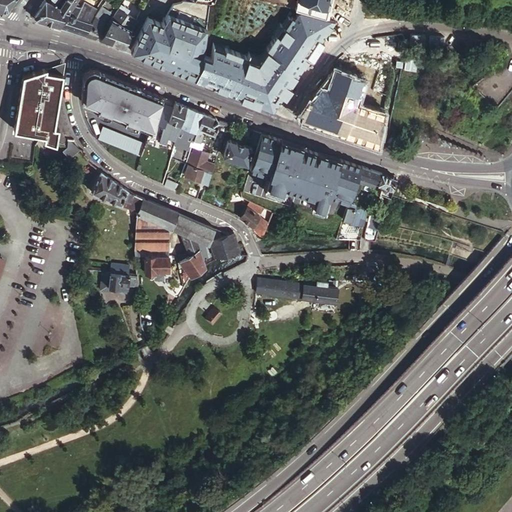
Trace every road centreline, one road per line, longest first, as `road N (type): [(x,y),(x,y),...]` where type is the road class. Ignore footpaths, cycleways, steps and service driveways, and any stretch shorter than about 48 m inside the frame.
road 1 (trunk): [(511,242),(380,383),(235,511)]
road 2 (trunk): [(511,276),(403,395),(278,511)]
road 3 (residential): [(76,46),(72,101),(95,152),(236,222),(252,262)]
road 4 (trunk): [(308,511),(511,307)]
road 5 (trunk): [(341,511),(511,340)]
road 6 (tertiary): [(76,46),(276,122)]
road 7 (residential): [(252,262),(322,256),(417,267)]
road 8 (residential): [(511,38),(403,25),(353,34)]
road 9 (tertiary): [(276,122),(402,163)]
road 10 (residential): [(190,322),(206,337),(234,335),(242,323),(241,266)]
